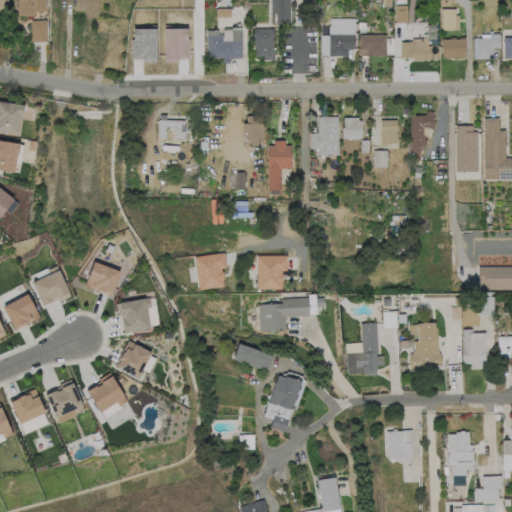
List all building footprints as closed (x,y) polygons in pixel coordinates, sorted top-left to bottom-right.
[(9,0),(9,12),(0,12),(0,0),(9,0)] [(35,17),(18,17),(18,0),(46,0),(46,11),(35,12),(35,17)] [(98,0),(98,17),(85,17),(85,11),(75,11),(75,0),(98,0)] [(290,0),(290,24),(274,24),(274,15),(272,15),(272,0),(290,0)] [(318,4),(318,12),(303,12),(303,4),(318,4)] [(229,16),(216,16),(216,7),(229,7),(229,16)] [(456,9),(456,16),(455,16),(455,31),(442,31),(442,16),(441,16),(441,9),(456,9)] [(407,11),(407,24),(395,24),(395,11),(407,11)] [(47,42),(32,42),(32,21),(46,20),(47,42)] [(163,59),(188,59),(187,27),(163,28),(163,59)] [(131,57),(142,57),(142,62),(156,61),(155,28),(130,28),(131,57)] [(274,29),(274,39),(273,50),(274,50),(274,60),(264,60),(264,56),(254,56),(255,29),(274,29)] [(230,59),(230,63),(222,64),(222,59),(208,59),(207,36),(224,35),(224,30),(241,30),(242,58),(230,59)] [(355,34),(355,49),(349,49),(349,52),(348,52),(348,56),(329,56),(329,35),(355,34)] [(386,34),(386,56),(367,56),(367,49),(360,49),(360,35),(386,34)] [(492,59),(474,59),(473,39),(490,38),(490,34),(500,34),(500,48),(494,48),(492,51),(492,59)] [(511,36),(503,36),(502,57),(511,57),(511,36)] [(428,40),(428,46),(439,46),(439,60),(423,60),(423,61),(414,61),(414,58),(401,58),(401,42),(412,42),(412,39),(423,39),(423,40),(428,40)] [(465,39),(466,57),(465,57),(465,60),(461,60),(461,57),(450,57),(450,60),(446,60),(446,58),(443,58),(443,40),(465,39)] [(0,101),(25,106),(23,116),(21,116),(18,135),(0,132),(0,101)] [(166,120),(185,121),(184,139),(174,139),(174,127),(166,127),(166,138),(158,138),(159,120),(160,120),(160,115),(166,115),(166,120)] [(262,116),(263,140),(258,140),(259,145),(250,146),(250,139),(247,140),(247,133),(243,133),(243,124),(247,124),(247,116),(262,116)] [(434,116),(434,129),(424,129),(424,147),(420,147),(420,154),(411,154),(411,116),(434,116)] [(338,117),(338,155),(318,155),(318,149),(311,149),(311,133),(318,133),(318,117),(338,117)] [(362,121),(362,139),(342,139),(342,128),(344,128),(344,118),(351,118),(351,121),(362,121)] [(511,158),(511,180),(484,180),(484,118),(499,118),(499,130),(505,130),(505,158),(511,158)] [(397,120),(397,144),(381,144),(380,120),(397,120)] [(478,132),(478,172),(456,172),(456,126),(473,126),(473,132),(478,132)] [(208,150),(201,150),(200,137),(208,137),(208,150)] [(0,141),(20,144),(18,155),(17,155),(14,172),(0,170),(0,141)] [(285,141),(285,146),(291,146),(291,168),(280,169),(280,190),(268,190),(268,146),(274,145),(274,141),(285,141)] [(387,151),(387,167),(373,167),(373,150),(387,151)] [(245,173),(245,189),(236,189),(236,173),(245,173)] [(0,188),(14,200),(0,218),(0,188)] [(221,269),(222,272),(223,272),(224,280),(223,280),(224,286),(199,290),(194,257),(224,253),(226,268),(221,269)] [(287,256),(287,271),(282,271),(282,275),(283,275),(283,283),(282,283),(282,290),(257,290),(256,256),(287,256)] [(120,272),(111,294),(93,287),(93,289),(85,286),(94,262),(120,272)] [(55,267),(57,271),(59,270),(69,294),(58,299),(57,297),(51,300),(52,301),(42,305),(32,282),(50,274),(48,270),(55,267)] [(511,267),(511,290),(479,290),(479,267),(511,267)] [(494,297),(494,315),(478,315),(478,297),(481,297),(481,292),(491,292),(491,297),(494,297)] [(40,317),(32,321),(31,319),(27,321),(28,322),(15,329),(3,308),(27,294),(40,317)] [(146,308),(149,328),(125,332),(123,321),(125,321),(124,315),(119,316),(116,304),(149,297),(151,307),(146,308)] [(286,331),(260,333),(258,305),(282,304),(282,299),(308,298),(309,316),(285,317),(286,331)] [(324,307),(316,308),(316,299),(323,299),(324,307)] [(390,306),(383,307),(382,299),(390,299),(390,306)] [(397,328),(383,328),(382,312),(396,311),(397,328)] [(406,323),(399,323),(398,315),(406,315),(406,323)] [(376,323),(378,356),(383,356),(384,365),(377,365),(377,370),(364,371),(364,373),(347,374),(346,354),(362,353),(360,324),(376,323)] [(435,323),(437,351),(441,354),(441,367),(410,369),(409,354),(415,354),(414,342),(418,342),(417,334),(412,335),(412,325),(435,323)] [(472,329),(472,334),(485,334),(486,367),(471,367),(471,365),(463,365),(462,329),(472,329)] [(511,360),(498,361),(498,337),(511,337),(511,360)] [(128,341),(151,353),(138,378),(117,367),(120,361),(119,360),(123,353),(124,353),(126,349),(125,348),(128,341)] [(408,348),(401,349),(400,341),(407,341),(408,348)] [(273,356),(268,371),(252,365),(251,366),(233,360),(238,344),(273,356)] [(278,376),(285,378),(285,376),(301,381),(299,387),(301,388),(300,391),(298,390),(296,396),(298,396),(296,400),(295,399),(293,406),(292,405),(290,412),(268,404),(278,376)] [(111,377),(127,402),(119,407),(116,402),(100,412),(87,391),(96,386),(97,387),(102,384),(101,383),(111,377)] [(72,380),(84,411),(76,414),(74,411),(55,418),(45,393),(61,387),(60,385),(72,380)] [(45,414),(20,425),(10,400),(35,390),(45,414)] [(0,439),(12,435),(0,407),(0,439)] [(289,419),(285,432),(270,428),(275,414),(289,419)] [(509,478),(504,478),(503,440),(511,440),(511,429),(511,470),(509,470),(509,478)] [(410,430),(412,462),(401,463),(397,458),(388,459),(387,431),(410,430)] [(468,431),(469,451),(472,451),(473,469),(465,469),(466,476),(451,477),(450,468),(449,468),(447,434),(456,434),(456,432),(468,431)] [(254,449),(239,450),(239,435),(254,435),(254,449)] [(340,509),(322,511),(317,480),(335,477),(340,509)] [(498,501),(474,502),(474,489),(497,489),(498,501)] [(240,511),(239,506),(263,499),(267,511),(240,511)]
